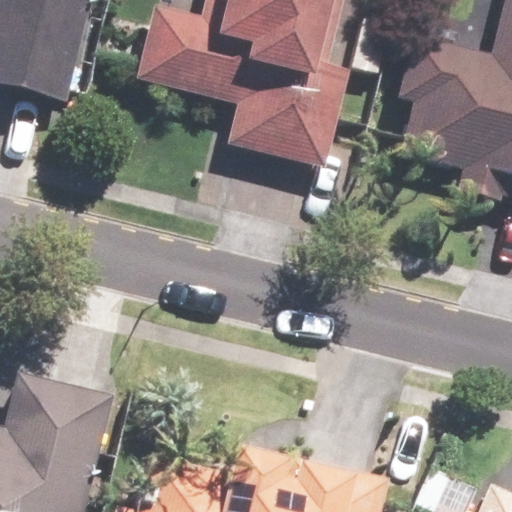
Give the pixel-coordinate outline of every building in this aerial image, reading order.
[(0,0),(0,97),(52,110),(78,0),(0,0)] [(193,0),(188,23),(142,12),(123,87),(224,111),(214,152),(312,176),(336,79),(312,73),(329,0),(193,0)] [(511,207),(511,0),(492,0),(477,63),(400,44),(385,105),(400,109),(388,161),(450,176),(444,198),(489,209),(491,203),(511,207)] [(379,29),(353,22),(340,73),(366,79),(379,29)] [(0,511),(69,511),(97,404),(2,381),(0,387),(0,511)] [(367,511),(374,485),(280,462),(277,475),(210,459),(204,483),(135,467),(123,511),(367,511)] [(511,511),(511,509),(476,494),(468,511),(511,511)]
